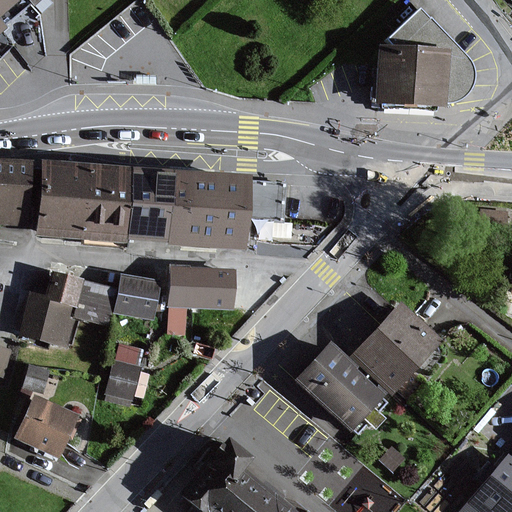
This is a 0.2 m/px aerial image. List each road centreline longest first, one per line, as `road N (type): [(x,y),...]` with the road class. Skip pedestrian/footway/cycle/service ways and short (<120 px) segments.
road 1 (primary): [(0,139),(113,126),(183,128),(278,135),(395,161)]
road 2 (residential): [(0,251),(299,264),(319,281)]
road 3 (residential): [(319,281),(102,511)]
road 4 (residential): [(511,338),(369,225)]
